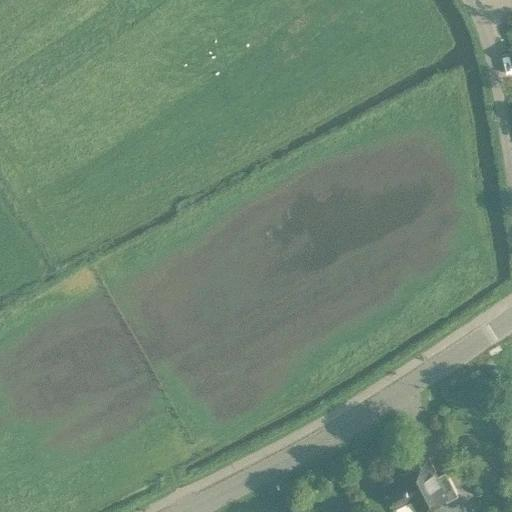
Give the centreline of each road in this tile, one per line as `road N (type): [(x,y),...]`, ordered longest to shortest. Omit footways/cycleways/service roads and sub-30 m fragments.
road 1 (tertiary): [(170,511),(314,439),(511,312)]
road 2 (unclassified): [(511,159),(498,70),(472,0)]
